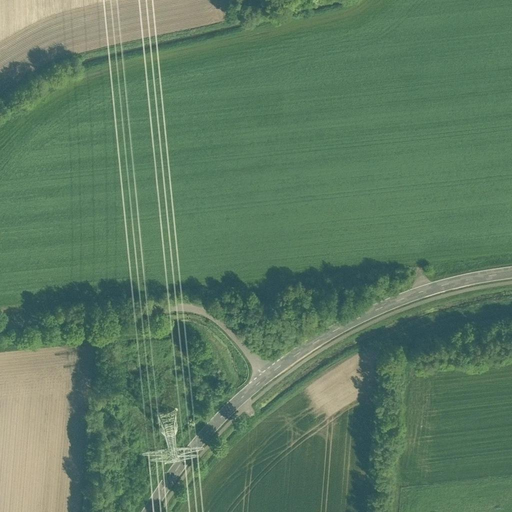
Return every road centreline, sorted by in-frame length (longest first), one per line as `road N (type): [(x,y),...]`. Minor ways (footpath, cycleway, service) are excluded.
road 1 (unclassified): [(0,323),(191,302),(221,315),(267,375)]
road 2 (track): [(511,310),(395,340),(382,358),(369,511)]
road 3 (tertiary): [(267,375),(326,333),(428,291),(511,275)]
road 4 (tertiary): [(146,511),(185,450),(267,375)]
